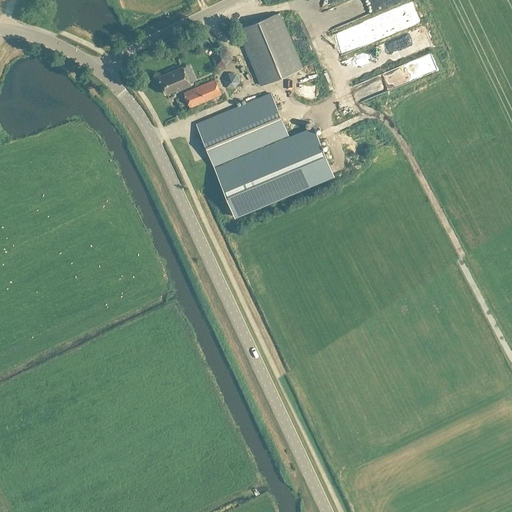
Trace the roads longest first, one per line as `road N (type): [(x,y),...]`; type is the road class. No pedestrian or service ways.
road 1 (tertiary): [(327,511),(138,117),(100,71)]
road 2 (unclassified): [(100,71),(110,59),(236,0)]
